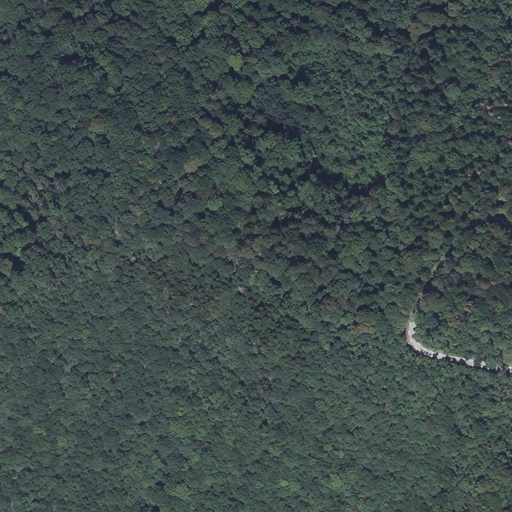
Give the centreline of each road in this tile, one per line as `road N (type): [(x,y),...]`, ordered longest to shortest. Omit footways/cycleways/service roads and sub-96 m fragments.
road 1 (track): [(412,328),(326,321),(232,267),(141,236),(129,223)]
road 2 (unclassified): [(511,371),(424,351),(411,333),(456,240),(484,219),(511,227)]
